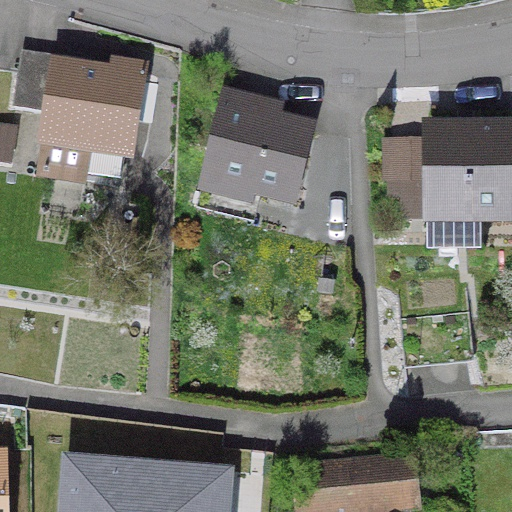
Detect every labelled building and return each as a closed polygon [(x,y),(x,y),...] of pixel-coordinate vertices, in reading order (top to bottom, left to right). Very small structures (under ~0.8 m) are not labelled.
[(44,117),(35,179),(79,186),(84,152),(124,158),(130,121),(135,85),(137,76),(111,72),(109,81),(51,72),(44,117)] [(200,180),(290,202),(306,136),(272,128),(276,114),(220,101),(200,180)] [(11,134),(0,131),(0,163),(6,165),(11,134)] [(424,135),(424,149),(386,150),(386,197),(425,197),(425,220),(473,220),(508,220),(507,134),(424,135)] [(392,297),(399,361),(469,354),(462,290),(392,297)] [(228,511),(232,474),(65,458),(59,511),(228,511)] [(402,511),(414,511),(409,461),(289,473),(292,511),(402,511)]
